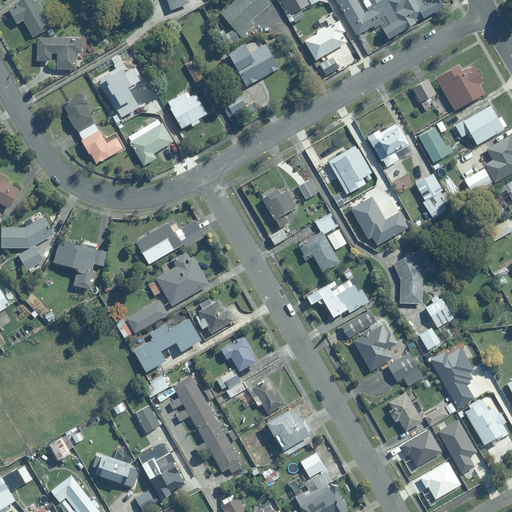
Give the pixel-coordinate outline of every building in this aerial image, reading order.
[(55,33),(37,0),(19,0),(18,1),(20,5),(9,10),(16,23),(24,18),(35,38),(46,32),(49,37),(55,33)] [(166,0),(171,12),(191,4),(189,0),(166,0)] [(263,0),(237,0),(220,13),(239,37),(254,26),(249,20),(268,6),(263,0)] [(357,0),(335,0),(357,37),(379,25),(389,41),(447,8),(442,0),(380,0),(379,1),(378,0),(362,0),(368,9),(364,11),(357,0)] [(304,41),(314,61),(349,44),(344,35),(347,33),(340,21),(326,28),(325,26),(316,31),(317,34),(304,41)] [(83,40),(38,39),(37,60),(52,60),(52,54),(59,54),(58,69),(76,69),(76,54),(83,54),(83,40)] [(266,43),(258,47),(255,41),(245,47),(230,55),(246,87),(280,70),(266,43)] [(459,66),(437,77),(455,111),(486,95),(480,84),(484,82),(476,66),(469,70),(467,66),(461,69),(459,66)] [(426,79),(412,87),(421,102),(435,94),(426,79)] [(137,90),(152,116),(164,108),(150,83),(137,90)] [(171,109),(170,110),(182,129),(190,124),(193,129),(201,123),(199,120),(209,114),(196,93),(190,97),(185,91),(167,102),(171,109)] [(84,95),(63,106),(75,130),(93,121),(86,107),(89,105),(84,95)] [(471,134),(477,145),(508,128),(502,117),(499,119),(491,106),(456,126),(463,138),(471,134)] [(157,159),(154,154),(173,143),(160,119),(128,137),(131,142),(129,143),(143,167),(157,159)] [(379,129),(366,136),(381,162),(383,162),(386,168),(399,161),(395,154),(409,146),(397,124),(381,133),(379,129)] [(90,153),(96,165),(123,150),(117,138),(107,143),(97,125),(79,135),(83,140),(82,141),(89,154),(90,153)] [(435,127),(419,136),(434,164),(450,155),(435,127)] [(511,139),(511,137),(486,150),(500,178),(511,172),(511,139)] [(372,173),(356,147),(328,163),(347,196),(367,184),(364,178),(372,173)] [(483,167),(462,179),(470,193),(491,181),(483,167)] [(424,198),(420,200),(431,218),(448,208),(444,203),(450,199),(434,172),(415,183),(424,198)] [(6,176),(0,173),(0,204),(10,209),(20,189),(3,181),(6,176)] [(316,195),(308,179),(298,185),(305,200),(316,195)] [(276,187),(260,196),(279,229),(288,224),(284,217),(298,209),(287,190),(280,194),(276,187)] [(339,263),(324,235),(339,227),(331,213),(315,221),(321,234),(301,245),(299,240),(294,243),(303,259),(312,254),(322,272),(339,263)] [(487,229),(493,240),(511,229),(511,221),(510,217),(487,229)] [(2,227),(1,247),(32,248),(54,235),(43,218),(26,228),(2,227)] [(137,242),(150,266),(203,236),(195,222),(180,230),(175,221),(137,242)] [(283,229),(270,236),(274,245),(288,238),(283,229)] [(339,229),(327,235),(335,251),(347,244),(339,229)] [(108,254),(58,241),(52,264),(78,271),(74,287),(76,287),(75,293),(89,297),(96,271),(91,270),(93,265),(104,268),(108,254)] [(35,248),(19,256),(27,271),(43,262),(35,248)] [(422,249),(392,263),(400,278),(400,303),(423,303),(423,276),(418,265),(428,260),(422,249)] [(162,291),(171,307),(209,286),(194,258),(191,259),(187,252),(172,260),(176,267),(147,283),(153,296),(162,291)] [(350,314),(369,302),(361,287),(356,289),(354,285),(334,297),(326,284),(306,296),(313,306),(317,303),(326,305),(335,318),(347,311),(350,314)] [(0,314),(12,307),(0,287),(0,314)] [(432,303),(425,307),(437,328),(454,317),(442,297),(439,299),(436,294),(430,298),(432,303)] [(132,336),(167,314),(159,298),(127,318),(128,320),(117,326),(126,340),(132,337),(132,336)] [(213,335),(236,321),(226,305),(222,307),(219,300),(213,304),(209,298),(199,303),(203,309),(200,311),(201,313),(195,317),(202,329),(207,326),(213,335)] [(370,309),(341,325),(348,338),(357,332),(359,337),(354,341),(370,371),(393,358),(387,348),(397,343),(391,332),(388,333),(382,322),(378,324),(370,309)] [(154,340),(134,351),(147,374),(167,362),(162,352),(176,344),(181,354),(203,341),(190,319),(171,330),(168,324),(150,333),(154,340)] [(431,326),(417,333),(428,351),(441,344),(431,326)] [(257,362),(242,336),(220,349),(227,360),(230,358),(239,373),(257,362)] [(409,352),(388,365),(402,389),(423,377),(409,352)] [(501,392),(485,365),(474,371),(490,398),(501,392)] [(194,382),(190,376),(171,386),(178,398),(168,403),(173,410),(182,404),(185,409),(203,398),(195,385),(197,384),(195,381),(194,382)] [(240,383),(237,376),(224,383),(227,389),(240,383)] [(260,399),(268,414),(285,405),(270,377),(252,387),(253,388),(248,391),(255,402),(260,399)] [(150,397),(168,387),(162,378),(144,388),(150,397)] [(395,423),(399,420),(405,432),(426,420),(429,427),(450,416),(449,414),(456,410),(449,398),(424,412),(411,389),(388,401),(392,408),(388,410),(395,423)] [(469,406),(463,410),(484,445),(490,441),(493,446),(510,436),(504,425),(507,423),(501,413),(497,415),(493,406),(488,409),(480,395),(467,403),(469,406)] [(203,398),(185,409),(185,410),(176,415),(180,422),(189,416),(197,429),(215,418),(213,414),(214,414),(213,411),(211,411),(203,398)] [(292,410),(268,423),(279,443),(279,442),(283,449),(274,454),(277,460),(284,456),(284,457),(316,439),(299,408),(293,412),(292,410)] [(215,418),(197,429),(204,442),(194,448),(199,454),(208,449),(209,450),(227,439),(219,426),(220,425),(219,422),(217,423),(215,418)] [(432,450),(421,430),(405,439),(408,446),(405,447),(409,455),(408,455),(426,489),(450,475),(439,456),(441,454),(437,447),(432,450)] [(227,439),(209,450),(221,472),(228,468),(231,473),(241,468),(238,463),(240,462),(236,455),(237,454),(236,452),(234,453),(227,439)] [(141,463),(142,465),(162,501),(188,486),(169,453),(156,460),(154,456),(141,463)] [(102,454),(95,476),(124,486),(132,464),(102,454)] [(64,511),(101,511),(99,508),(100,507),(94,500),(93,501),(71,475),(51,492),(59,501),(57,503),(63,511),(64,511)] [(4,476),(0,478),(0,511),(2,511),(17,504),(10,491),(12,490),(4,476)] [(295,498),(300,507),(302,511),(346,511),(348,511),(331,481),(311,493),(309,490),(295,498)] [(135,499),(142,511),(143,511),(156,505),(148,491),(135,499)] [(246,511),(244,509),(251,505),(248,498),(239,502),(238,499),(224,506),(226,511),(246,511)]
